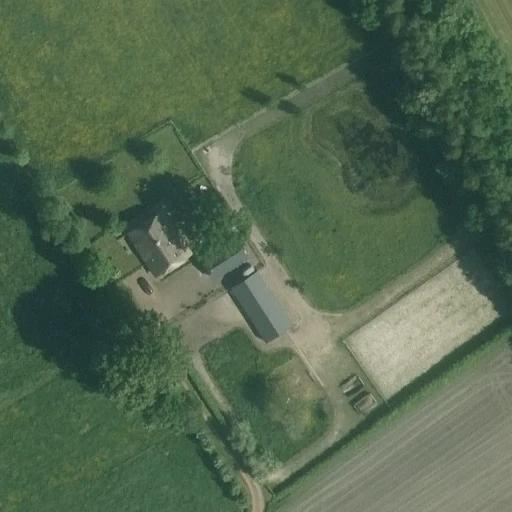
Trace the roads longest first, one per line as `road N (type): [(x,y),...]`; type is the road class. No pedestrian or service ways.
road 1 (unknown): [(249,511),(238,458),(165,342)]
road 2 (track): [(450,0),(511,108)]
